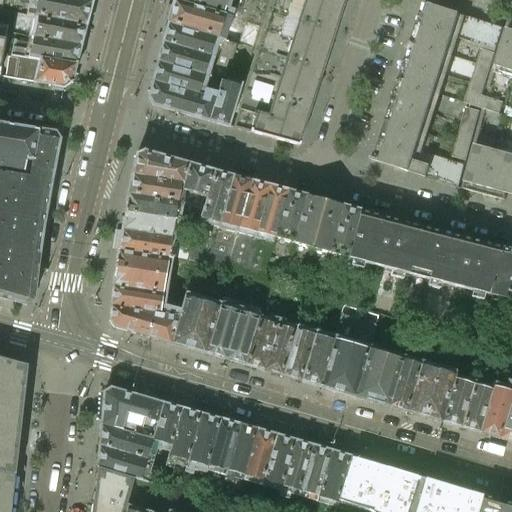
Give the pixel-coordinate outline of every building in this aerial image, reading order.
[(91,2),(81,0),(35,0),(32,17),(35,18),(84,27),(91,2)] [(242,0),(173,0),(173,2),(259,27),(262,18),(239,11),(242,0)] [(340,14),(296,0),(272,0),(263,30),(328,50),(340,14)] [(296,0),(340,14),(344,0),(296,0)] [(259,27),(173,2),(167,25),(223,42),(223,41),(252,50),(259,27)] [(441,76),(453,37),(460,15),(424,3),(374,159),(372,159),(372,160),(410,173),(417,150),(441,76)] [(503,28),(460,15),(453,37),(496,50),(503,28)] [(84,27),(35,18),(32,36),(34,37),(79,46),(84,27)] [(235,46),(223,42),(167,25),(166,28),(162,30),(161,36),(162,40),(161,45),(230,65),(235,46)] [(511,31),(507,29),(493,73),(511,79),(511,31)] [(316,87),(328,50),(263,30),(251,66),(316,87)] [(79,46),(34,37),(33,43),(16,40),(13,56),(38,60),(74,66),(79,46)] [(230,65),(161,45),(156,63),(207,79),(220,83),(219,84),(223,85),(230,65)] [(464,103),(499,114),(503,103),(481,96),(494,54),(481,50),(464,103)] [(8,57),(4,77),(13,79),(16,59),(13,58),(8,57)] [(13,79),(32,83),(36,62),(16,59),(13,79)] [(74,66),(38,60),(33,83),(63,88),(70,83),(74,66)] [(156,63),(152,83),(205,98),(206,93),(216,96),(217,91),(219,84),(220,83),(207,79),(156,63)] [(300,136),(316,87),(251,66),(232,128),(297,146),(300,136)] [(205,98),(152,83),(148,98),(152,105),(207,122),(216,96),(206,93),(205,98)] [(240,90),(223,85),(219,84),(217,91),(216,96),(207,122),(228,128),(240,90)] [(452,157),(466,161),(479,112),(465,108),(452,157)] [(12,128),(0,125),(0,173),(20,176),(23,160),(31,162),(36,131),(12,128)] [(52,134),(36,131),(31,162),(23,160),(20,176),(50,181),(57,141),(52,134)] [(511,195),(511,155),(475,145),(463,189),(505,201),(507,194),(511,195)] [(465,165),(417,150),(410,173),(458,188),(465,165)] [(212,173),(142,153),(135,156),(131,176),(180,186),(179,193),(204,200),(212,173)] [(0,189),(46,198),(50,181),(20,176),(0,173),(0,189)] [(208,266),(231,178),(212,173),(204,200),(186,260),(208,266)] [(180,186),(131,176),(127,196),(177,205),(179,193),(180,186)] [(225,270),(249,182),(231,178),(208,266),(225,270)] [(244,275),(267,187),(249,182),(225,270),(244,275)] [(273,240),(286,192),(267,187),(244,275),(262,280),(273,240)] [(0,204),(44,212),(46,198),(0,189),(0,204)] [(304,197),(286,192),(273,240),(291,245),(304,197)] [(177,205),(127,196),(121,231),(171,241),(177,205)] [(323,202),(304,197),(291,245),(310,250),(323,202)] [(341,207),(323,202),(310,250),(328,255),(341,207)] [(0,223),(41,230),(44,212),(0,204),(0,223)] [(359,212),(341,207),(328,255),(347,260),(347,259),(359,212)] [(419,228),(359,212),(347,259),(407,275),(419,228)] [(0,239),(38,247),(41,230),(0,223),(0,239)] [(439,233),(419,228),(407,275),(427,280),(439,233)] [(171,241),(121,231),(117,251),(168,260),(172,260),(174,252),(169,252),(171,241)] [(460,239),(439,233),(427,280),(448,285),(460,239)] [(38,247),(0,239),(0,256),(36,262),(38,247)] [(500,249),(460,239),(448,285),(487,295),(500,249)] [(511,252),(500,249),(487,295),(511,301),(511,252)] [(168,260),(117,251),(112,287),(162,295),(168,260)] [(36,262),(0,256),(0,272),(34,279),(36,262)] [(32,301),(34,279),(0,272),(0,298),(25,305),(32,301)] [(162,295),(112,287),(110,306),(162,315),(165,306),(160,305),(162,295)] [(185,295),(180,309),(170,344),(205,355),(218,308),(219,305),(185,295)] [(218,308),(205,355),(224,360),(240,304),(231,302),(228,311),(218,308)] [(240,304),(224,360),(243,366),(256,321),(257,320),(247,317),(249,307),(240,304)] [(332,341),(319,388),(335,392),(360,310),(343,304),(333,341),(332,341)] [(180,309),(165,306),(162,315),(110,306),(109,322),(113,328),(170,344),(180,309)] [(360,310),(335,392),(353,398),(367,351),(377,315),(360,310)] [(396,321),(412,325),(414,318),(398,314),(396,321)] [(421,314),(418,323),(435,327),(437,319),(421,314)] [(256,321),(243,366),(262,371),(278,319),(268,316),(266,325),(256,321)] [(278,319),(262,371),(282,377),(295,333),(284,330),(287,322),(278,319)] [(295,333),(282,377),(300,382),(314,336),(295,331),(295,333)] [(428,332),(419,365),(405,413),(440,423),(454,374),(463,342),(434,333),(428,332)] [(314,336),(300,382),(319,388),(332,341),(314,336)] [(367,351),(353,398),(370,403),(384,355),(367,351)] [(384,355),(370,403),(388,408),(401,360),(384,355)] [(26,366),(0,359),(0,473),(14,475),(24,386),(26,366)] [(401,360),(388,408),(405,413),(419,365),(401,360)] [(459,428),(478,362),(471,360),(466,377),(454,374),(440,423),(459,428)] [(478,434),(492,385),(497,368),(478,362),(459,428),(478,434)] [(492,385),(478,434),(497,440),(511,389),(511,379),(504,378),(501,388),(492,385)] [(163,404),(109,389),(103,393),(100,426),(135,436),(138,426),(155,431),(163,404)] [(511,389),(497,440),(511,443),(511,389)] [(169,446),(180,409),(163,404),(155,431),(152,441),(169,446)] [(186,462),(200,415),(180,409),(169,446),(167,453),(163,466),(172,469),(175,459),(186,462)] [(200,415),(186,462),(183,472),(191,474),(194,465),(205,468),(205,466),(219,421),(200,415)] [(238,426),(219,421),(205,466),(225,472),(238,426)] [(169,446),(152,441),(135,436),(100,426),(98,447),(152,463),(156,450),(157,451),(158,450),(167,453),(169,446)] [(243,477),(256,431),(238,426),(225,472),(221,483),(228,485),(223,504),(234,507),(243,477)] [(260,482),(274,436),(256,431),(243,477),(260,482)] [(293,442),(274,436),(260,482),(280,488),(293,442)] [(298,493),(311,447),(293,442),(280,488),(277,499),(273,511),(282,511),(285,502),(289,491),(298,493)] [(148,474),(152,463),(98,447),(96,468),(133,479),(150,484),(152,475),(148,474)] [(329,452),(311,447),(298,493),(315,499),(329,452)] [(349,458),(329,452),(315,499),(335,505),(349,458)] [(359,511),(372,511),(385,469),(349,458),(335,505),(359,511)] [(96,468),(90,511),(123,511),(126,505),(126,504),(133,479),(96,468)] [(392,511),(404,474),(385,469),(372,511),(392,511)] [(0,511),(9,511),(14,475),(0,473),(0,511)] [(413,511),(423,480),(404,474),(392,511),(413,511)] [(477,511),(482,497),(423,480),(413,511),(477,511)] [(511,511),(511,505),(482,497),(477,511),(511,511)]
